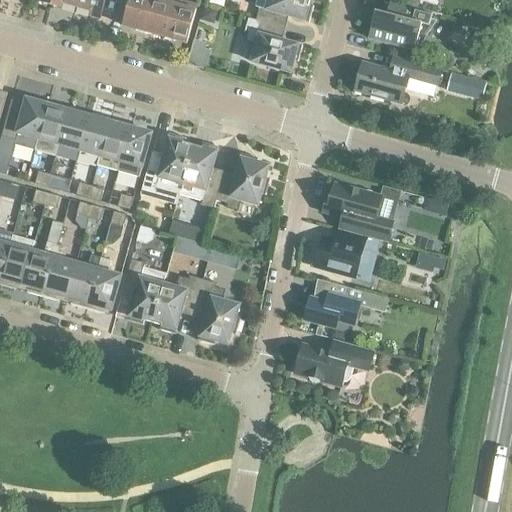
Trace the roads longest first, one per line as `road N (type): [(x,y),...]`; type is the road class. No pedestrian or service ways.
road 1 (residential): [(313,128),(0,42)]
road 2 (residential): [(258,395),(313,128)]
road 3 (residential): [(258,395),(0,324)]
road 4 (residential): [(511,181),(313,128)]
road 5 (tertiary): [(486,511),(511,377)]
road 6 (residential): [(313,128),(347,0)]
